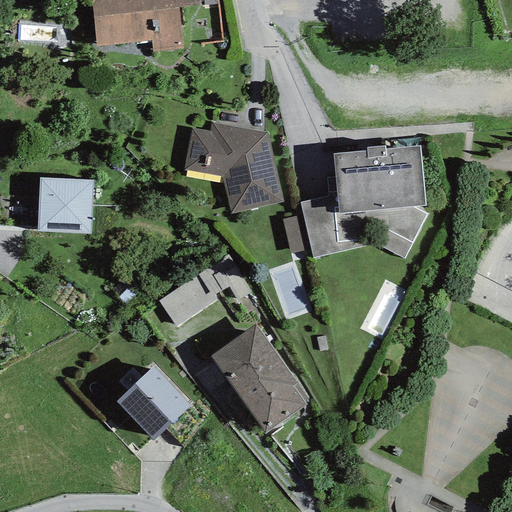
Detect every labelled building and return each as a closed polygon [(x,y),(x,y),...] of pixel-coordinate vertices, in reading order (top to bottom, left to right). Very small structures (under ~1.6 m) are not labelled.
[(199,0),(91,0),(96,47),(151,41),(152,51),(183,48),(178,7),(200,4),(199,0)] [(267,133),(212,123),(211,132),(191,128),(183,171),(222,178),(231,215),(284,202),(267,133)] [(366,151),(333,154),(335,177),(326,178),(328,197),(300,203),(302,215),(311,249),(313,259),(375,244),(404,259),(427,214),(414,208),(426,207),(420,145),(385,149),(385,146),(366,148),(366,151)] [(93,180),(39,178),(37,232),(90,234),(93,180)] [(311,249),(302,215),(282,220),(291,254),(311,249)] [(228,254),(198,274),(213,296),(229,286),(238,301),(250,292),(228,254)] [(198,274),(158,301),(175,327),(215,299),(213,296),(198,274)] [(308,399),(255,324),(210,356),(266,433),(306,405),(304,402),(308,399)] [(153,367),(116,401),(153,441),(190,406),(153,367)]
